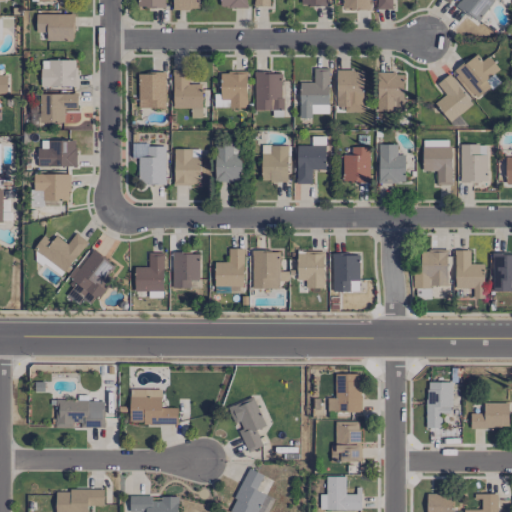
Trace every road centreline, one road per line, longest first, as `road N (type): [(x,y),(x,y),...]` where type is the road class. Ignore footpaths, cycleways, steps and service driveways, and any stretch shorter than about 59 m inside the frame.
road 1 (tertiary): [(511,339),(0,336)]
road 2 (residential): [(109,218),(511,217)]
road 3 (residential): [(109,40),(424,40)]
road 4 (residential): [(109,0),(109,218)]
road 5 (residential): [(0,461),(204,462)]
road 6 (residential): [(394,339),(394,511)]
road 7 (residential): [(384,217),(394,339)]
